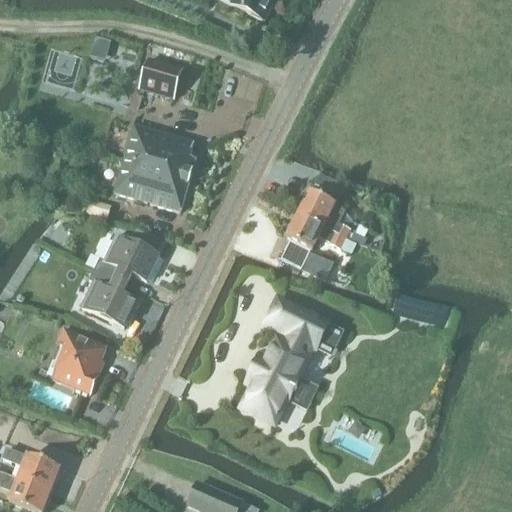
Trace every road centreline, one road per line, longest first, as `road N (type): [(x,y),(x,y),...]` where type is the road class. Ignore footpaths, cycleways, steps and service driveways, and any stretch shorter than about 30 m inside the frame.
road 1 (tertiary): [(84,511),(345,0)]
road 2 (track): [(297,93),(160,39),(0,27)]
